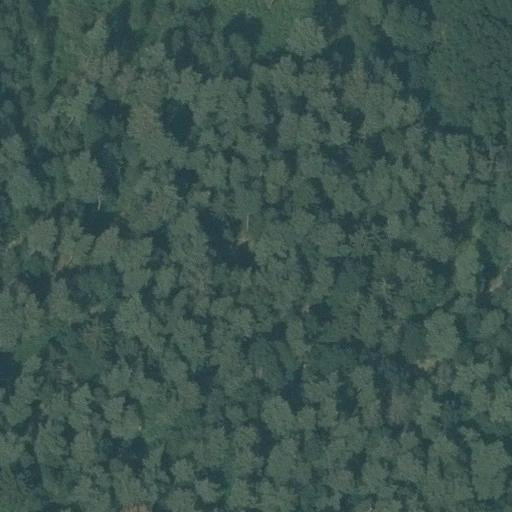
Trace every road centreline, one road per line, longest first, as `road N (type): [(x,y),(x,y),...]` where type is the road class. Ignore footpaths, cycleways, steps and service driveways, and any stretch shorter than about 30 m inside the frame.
road 1 (unknown): [(52,511),(395,328),(477,293),(511,265)]
road 2 (track): [(434,0),(511,150)]
